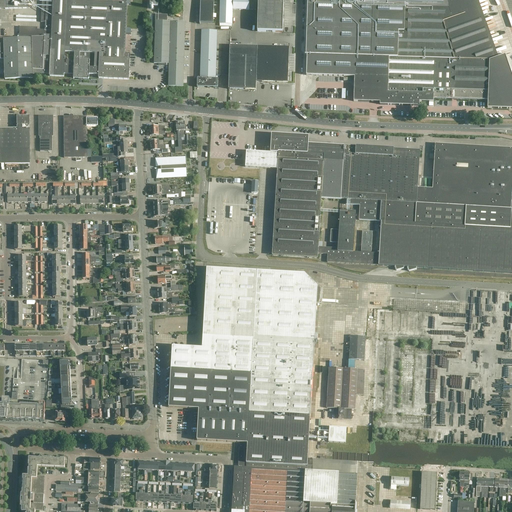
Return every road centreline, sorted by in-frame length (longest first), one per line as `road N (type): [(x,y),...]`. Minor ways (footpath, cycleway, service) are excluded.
road 1 (unclassified): [(511,288),(204,258),(198,240),(206,110)]
road 2 (residential): [(152,435),(141,216)]
road 3 (tertiary): [(511,129),(295,119)]
road 4 (tertiary): [(138,103),(0,100)]
road 5 (residential): [(224,511),(226,460),(151,456)]
road 6 (residential): [(6,338),(5,217)]
road 7 (residential): [(68,338),(69,217)]
